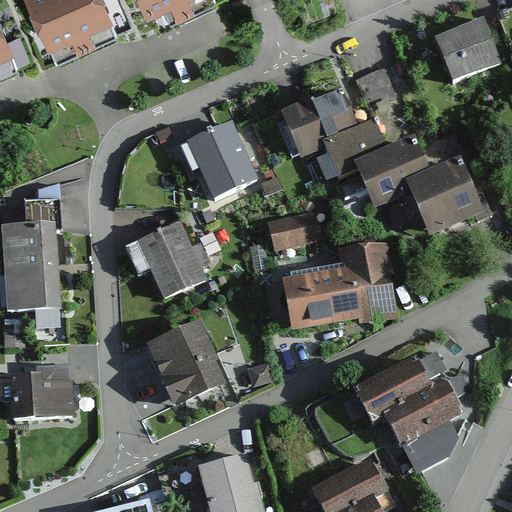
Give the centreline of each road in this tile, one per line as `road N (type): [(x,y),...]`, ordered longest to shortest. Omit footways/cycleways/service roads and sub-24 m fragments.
road 1 (residential): [(113,470),(104,177),(141,131),(284,72)]
road 2 (residential): [(475,304),(113,470)]
road 3 (residential): [(284,72),(456,0)]
